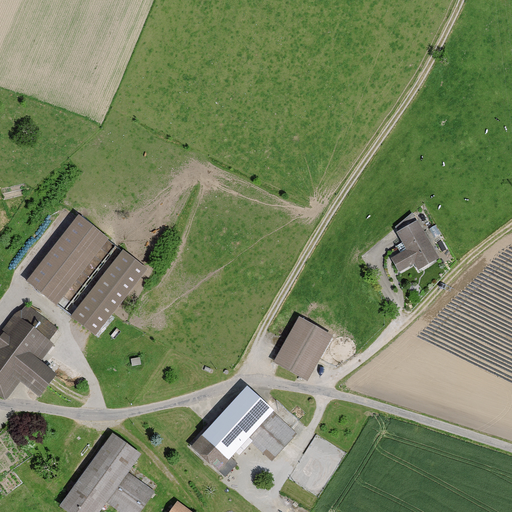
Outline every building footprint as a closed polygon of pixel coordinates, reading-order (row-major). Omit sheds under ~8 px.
[(79,216),(27,281),(59,306),(111,241),(79,216)] [(410,241),(394,251),(406,270),(421,261),(427,270),(446,258),(423,221),(405,232),(410,241)] [(70,318),(94,336),(145,270),(121,251),(70,318)] [(21,306),(0,334),(0,392),(9,399),(20,384),(39,398),(56,375),(35,361),(57,331),(21,306)] [(305,314),(282,358),(316,375),(339,331),(305,314)] [(247,389),(190,450),(218,476),(250,442),(271,462),(296,435),(247,389)] [(116,432),(68,506),(78,511),(109,511),(114,504),(127,511),(149,511),(162,492),(134,474),(148,452),(116,432)] [(238,494),(226,511),(256,511),(259,508),(238,494)] [(183,501),(175,511),(199,511),(200,511),(183,501)]
